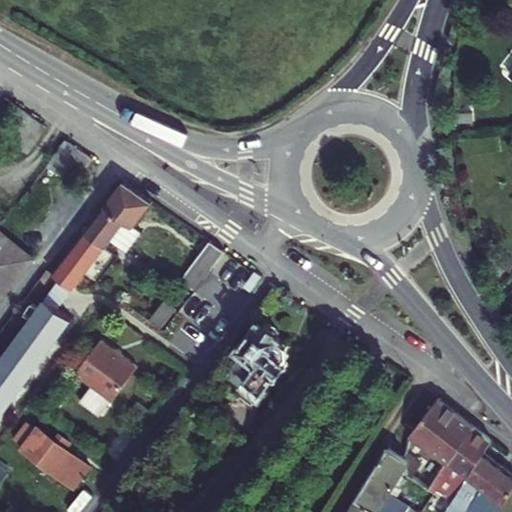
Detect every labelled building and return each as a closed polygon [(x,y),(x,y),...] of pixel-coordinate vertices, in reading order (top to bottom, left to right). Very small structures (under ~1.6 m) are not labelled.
[(0,100),(0,150),(9,157),(33,124),(0,100)] [(52,137),(28,170),(73,201),(97,168),(52,137)] [(73,287),(111,239),(127,252),(142,233),(133,226),(153,201),(126,181),(56,274),(60,278),(73,287)] [(0,238),(0,278),(18,252),(0,238)] [(183,280),(220,304),(244,268),(207,244),(183,280)] [(60,278),(45,298),(58,307),(73,287),(60,278)] [(58,307),(45,298),(0,359),(0,417),(72,318),(58,307)] [(250,324),(212,375),(224,384),(215,396),(229,408),(239,396),(251,405),(278,366),(273,341),(250,324)] [(137,361),(100,334),(74,368),(89,379),(110,395),(111,395),(137,361)] [(110,395),(89,379),(78,393),(100,409),(110,395)] [(478,440),(426,403),(402,437),(402,454),(380,442),(336,511),(365,511),(392,468),(407,477),(423,453),(436,461),(420,485),(441,498),(432,511),(454,511),(455,511),(487,511),(510,475),(472,450),(478,440)] [(18,442),(32,425),(23,418),(9,435),(18,442)] [(16,444),(67,483),(83,462),(60,444),(64,439),(54,431),(50,436),(34,423),(32,425),(18,442),(16,444)]
